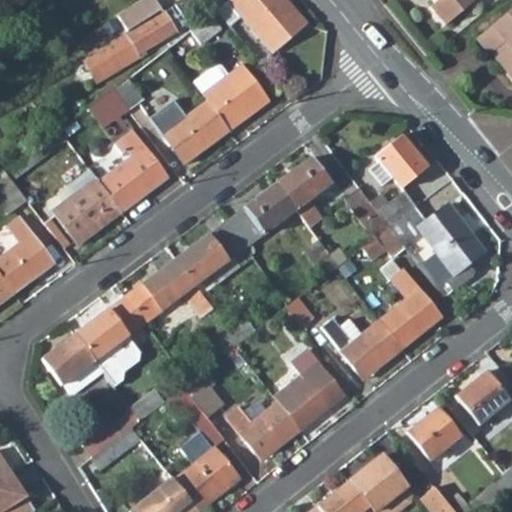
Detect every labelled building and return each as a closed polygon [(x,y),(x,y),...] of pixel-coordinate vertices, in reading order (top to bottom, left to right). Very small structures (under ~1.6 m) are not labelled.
[(127,33),(161,11),(153,0),(139,0),(115,15),(127,33)] [(227,0),(273,53),(307,25),(286,0),(227,0)] [(434,0),(428,6),(444,24),(472,0),(434,0)] [(511,4),(473,38),(486,53),(488,51),(493,47),(501,56),(495,60),(511,80),(511,4)] [(174,32),(161,11),(127,33),(83,62),(96,83),(115,70),(140,56),(138,54),(174,32)] [(208,15),(188,31),(200,45),(219,29),(208,15)] [(493,47),(488,51),(495,60),(501,56),(493,47)] [(206,101),(229,131),(269,101),(242,65),(228,76),(227,77),(213,87),(201,95),(206,101)] [(192,83),(201,95),(213,87),(227,77),(220,68),(213,67),(192,83)] [(130,112),(144,101),(126,78),(112,89),(129,110),(130,112)] [(98,100),(114,122),(129,110),(112,89),(98,100)] [(149,118),(185,165),(229,131),(206,101),(173,126),(169,120),(175,116),(167,106),(160,111),(159,111),(149,118)] [(58,129),(3,171),(11,181),(66,140),(58,129)] [(119,141),(132,157),(98,182),(121,212),(167,178),(131,132),(119,141)] [(428,166),(400,134),(374,156),(378,161),(392,176),(401,187),(428,166)] [(329,184),(309,159),(276,183),(296,209),(308,225),(320,216),(308,200),(329,184)] [(392,176),(378,161),(369,169),(382,185),(392,176)] [(88,168),(43,202),(51,212),(96,179),(88,168)] [(0,205),(7,215),(26,201),(11,181),(3,171),(0,173),(0,205)] [(98,182),(96,179),(51,212),(76,246),(121,212),(98,182)] [(246,247),(296,209),(276,183),(227,221),(228,222),(246,247)] [(390,227),(416,207),(401,187),(375,208),(390,227)] [(359,188),(344,199),(374,239),(390,227),(375,208),(359,188)] [(403,244),(421,231),(437,252),(453,272),(443,279),(452,290),(472,275),(465,265),(484,251),(449,204),(427,221),(416,207),(390,227),(403,244)] [(320,216),(308,225),(313,231),(328,220),(324,214),(320,216)] [(6,227),(19,244),(0,257),(0,276),(14,294),(35,278),(32,274),(50,260),(18,219),(6,227)] [(228,222),(227,221),(176,259),(176,260),(195,285),(233,257),(246,247),(228,222)] [(405,247),(403,244),(390,227),(374,239),(363,248),(371,260),(385,249),(391,257),(405,247)] [(338,268),(339,266),(319,240),(304,251),(325,278),(337,268),(338,268)] [(443,279),(453,272),(437,252),(428,258),(431,262),(437,271),(443,279)] [(203,295),(240,267),(233,257),(195,285),(203,295)] [(145,323),(184,294),(200,315),(212,306),(203,295),(195,285),(176,260),(176,259),(125,297),(125,298),(126,298),(145,323)] [(35,278),(54,264),(50,260),(32,274),(35,278)] [(431,262),(422,269),(430,279),(435,276),(435,273),(437,271),(431,262)] [(384,272),(407,300),(379,321),(402,350),(422,333),(418,328),(437,314),(395,263),(384,272)] [(0,304),(14,294),(0,276),(0,304)] [(103,373),(108,369),(100,358),(146,325),(145,323),(126,298),(125,298),(75,335),(76,335),(96,362),(103,372),(103,373)] [(286,308),(302,328),(314,318),(299,298),(289,305),(286,308)] [(437,314),(418,328),(422,333),(441,319),(437,314)] [(332,316),(320,326),(359,376),(378,361),(381,366),(402,350),(379,321),(363,334),(350,318),(340,326),(332,316)] [(240,344),(255,332),(247,321),(231,333),(240,344)] [(231,333),(218,343),(227,354),(234,348),(240,344),(231,333)] [(76,335),(42,360),(62,387),(96,362),(76,335)] [(300,431),(343,397),(307,350),(291,362),(301,376),(273,397),(277,402),(300,431)] [(511,359),(499,369),(511,384),(511,359)] [(381,366),(378,361),(359,376),(363,381),(381,366)] [(62,387),(70,398),(103,373),(103,372),(96,362),(62,387)] [(509,400),(486,372),(455,397),(478,425),(509,400)] [(207,418),(223,405),(199,375),(190,382),(183,388),(202,412),(207,418)] [(166,401),(185,426),(202,412),(183,388),(166,401)] [(164,403),(154,390),(130,409),(140,421),(164,403)] [(257,458),(276,444),(279,448),(300,431),(277,402),(250,423),(237,407),(225,417),(257,458)] [(130,409),(83,446),(91,458),(131,428),(140,421),(130,409)] [(459,437),(436,409),(406,433),(435,468),(449,457),(444,450),(459,437)] [(210,421),(201,428),(216,447),(224,440),(210,421)] [(143,464),(153,457),(131,428),(91,458),(89,460),(97,470),(129,446),(143,464)] [(197,511),(198,511),(240,479),(216,447),(201,428),(178,447),(192,465),(173,481),(197,511)] [(279,448),(276,444),(257,458),(261,463),(279,448)] [(0,511),(30,511),(34,510),(0,455),(0,511)] [(406,487),(381,456),(349,481),(374,511),(378,509),(379,511),(397,511),(411,501),(412,495),(406,487)] [(128,511),(129,511),(171,479),(163,469),(121,503),(128,511)] [(466,507),(459,499),(450,506),(455,511),(481,511),(500,497),(511,486),(511,484),(504,475),(466,507)] [(173,481),(171,479),(129,511),(197,511),(173,481)] [(374,511),(349,481),(333,493),(327,499),(309,511),(374,511)] [(420,497),(431,511),(455,511),(450,506),(434,486),(420,497)] [(503,501),(510,496),(511,499),(511,486),(500,497),(503,501)]
